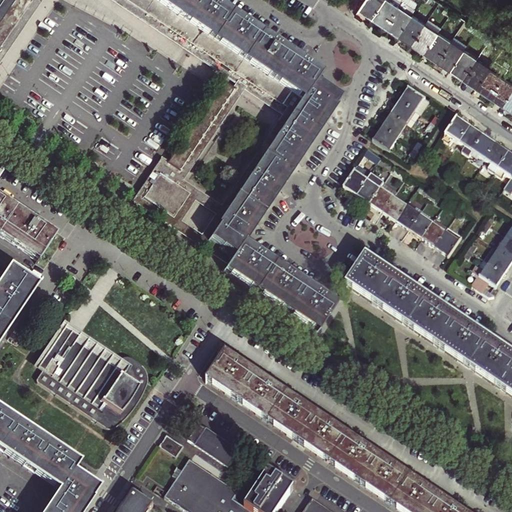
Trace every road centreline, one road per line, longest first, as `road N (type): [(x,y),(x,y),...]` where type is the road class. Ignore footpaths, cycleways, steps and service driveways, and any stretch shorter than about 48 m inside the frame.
road 1 (residential): [(236,304),(511,488)]
road 2 (residential): [(0,147),(236,304)]
road 3 (residential): [(380,511),(186,381)]
road 4 (residential): [(309,205),(378,47)]
road 5 (residential): [(495,321),(352,236)]
road 6 (residential): [(511,136),(378,47)]
road 7 (residential): [(186,381),(100,511)]
